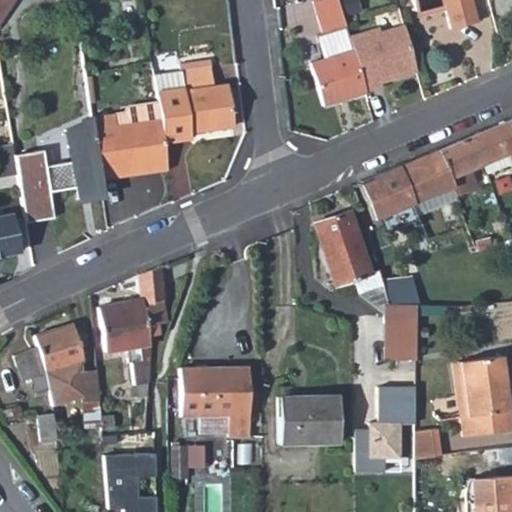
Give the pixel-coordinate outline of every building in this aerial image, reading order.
[(11,0),(0,0),(0,18),(12,0),(11,0)] [(329,26),(344,22),(336,0),(313,0),(322,29),(329,26)] [(413,0),(417,13),(444,5),(446,12),(451,32),(477,25),(471,0),(413,0)] [(419,19),(446,12),(444,5),(417,13),(419,19)] [(329,26),(333,39),(348,35),(344,22),(329,26)] [(377,26),(348,35),(351,47),(364,90),(381,85),(379,80),(418,68),(404,23),(379,31),(377,26)] [(319,43),(323,55),(351,47),(348,35),(333,39),(319,43)] [(320,103),(364,90),(351,47),(323,55),(308,60),(320,103)] [(209,61),(177,65),(179,73),(181,90),(187,133),(233,126),(227,86),(213,88),(209,61)] [(179,73),(152,77),(154,93),(181,90),(179,73)] [(161,145),(189,142),(187,133),(181,90),(154,93),(158,122),(161,145)] [(114,174),(165,167),(161,145),(158,122),(115,127),(113,116),(96,118),(99,130),(92,131),(99,183),(115,181),(114,174)] [(41,148),(11,153),(15,174),(23,220),(50,216),(46,190),(73,186),(98,183),(92,131),(90,119),(65,129),(69,161),(43,164),(41,148)] [(507,119),(471,134),(483,165),(504,155),(509,167),(511,166),(511,131),(510,128),(507,119)] [(483,165),(471,134),(433,150),(454,199),(455,201),(470,195),(467,188),(474,185),(468,171),(483,165)] [(0,176),(15,174),(11,153),(10,144),(0,145),(0,176)] [(419,212),(454,199),(433,150),(356,183),(372,220),(414,202),(419,212)] [(115,181),(165,174),(165,167),(114,174),(115,181)] [(98,183),(73,186),(75,199),(100,196),(98,183)] [(474,185),(467,188),(470,195),(477,192),(474,185)] [(356,293),(384,283),(379,270),(369,274),(347,212),(312,225),(335,287),(352,281),(356,293)] [(0,253),(16,251),(10,214),(0,215),(0,253)] [(158,300),(158,267),(136,277),(137,300),(96,309),(102,352),(136,346),(139,360),(128,361),(128,383),(139,383),(141,347),(140,338),(150,336),(149,327),(158,324),(157,303),(158,300)] [(384,358),(415,359),(415,304),(385,304),(384,358)] [(70,325),(31,336),(35,348),(47,391),(68,386),(62,366),(81,361),(70,325)] [(36,399),(47,396),(47,391),(35,348),(12,356),(16,366),(18,366),(22,378),(33,375),(38,391),(35,393),(36,399)] [(502,361),(459,366),(466,421),(459,421),(461,442),(511,435),(511,430),(507,396),(504,397),(502,385),(505,384),(502,361)] [(451,367),(459,421),(466,421),(459,366),(451,367)] [(246,369),(178,369),(177,417),(224,416),(225,439),(248,438),(246,369)] [(408,388),(368,387),(369,422),(360,422),(359,429),(345,431),(348,474),(378,473),(378,460),(397,459),(398,427),(408,427),(408,388)] [(84,428),(100,427),(97,391),(82,393),(84,428)] [(329,395),(268,396),(268,446),(331,444),(329,395)] [(57,411),(51,412),(51,416),(53,430),(62,429),(61,416),(58,416),(57,411)] [(38,449),(55,447),(53,430),(51,416),(36,417),(38,449)] [(434,432),(414,435),(414,461),(438,458),(434,432)] [(500,463),(511,460),(511,444),(497,446),(500,463)] [(183,448),(166,447),(167,480),(183,480),(183,448)] [(150,454),(99,455),(102,511),(151,511),(151,496),(134,497),(132,478),(151,478),(150,454)] [(488,505),(488,511),(511,511),(511,483),(487,485),(488,505)]
